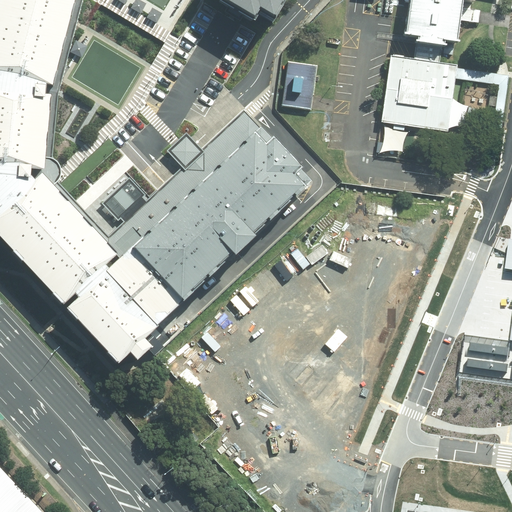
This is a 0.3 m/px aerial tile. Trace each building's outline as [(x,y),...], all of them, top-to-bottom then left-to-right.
[(105,268),(116,257),(52,187),(42,176),(34,184),(30,179),(30,175),(30,172),(42,173),(44,158),(51,99),(44,99),(45,88),(52,91),(53,88),(70,22),(75,0),(218,0),(216,3),(233,13),(253,25),(254,24),(259,17),(273,25),(287,0),(0,0),(0,242),(62,309),(74,297),(77,301),(66,312),(117,366),(128,355),(144,341),(302,190),(289,179),(299,170),(284,154),(244,111),(202,150),(192,160),(183,168),(156,192),(145,202),(123,222),(106,238),(124,255),(108,271),(105,268)] [(411,0),(407,32),(405,32),(405,34),(419,35),(418,39),(416,39),(416,41),(442,45),(447,45),(448,43),(446,43),(446,40),(461,42),(461,39),(459,39),(461,20),(463,8),(464,0),(411,0)] [(463,8),(461,20),(479,23),(480,10),(463,8)] [(414,58),(390,55),(381,122),(394,124),(393,129),(405,131),(405,125),(448,131),(448,129),(453,98),(455,78),(457,68),(457,65),(440,62),(442,45),(416,41),(414,58)] [(312,109),(316,63),(286,60),(282,106),(312,109)] [(509,75),(457,68),(455,78),(499,84),(492,137),(496,137),(500,138),(509,75)] [(456,101),(453,98),(448,129),(450,128),(454,127),(457,126),(461,126),(465,127),(465,123),(465,115),(466,111),(468,106),(462,105),(456,101)] [(405,138),(408,132),(406,132),(399,131),(395,130),(391,128),(385,125),(384,130),(384,137),(383,143),(381,149),(379,154),(381,152),(386,151),(391,150),(397,150),(400,151),(404,152),(403,150),(403,146),(404,142),(405,138)] [(196,144),(186,134),(176,143),(167,151),(176,161),(183,168),(192,160),(202,150),(196,144)] [(49,158),(44,158),(42,173),(30,172),(30,175),(30,179),(34,184),(42,176),(52,187),(55,184),(59,179),(60,176),(61,171),(60,168),(58,164),(55,161),(49,158)] [(120,218),(123,222),(145,202),(142,198),(145,196),(129,178),(101,204),(117,221),(120,218)] [(149,347),(144,341),(128,355),(133,360),(136,363),(151,349),(149,347)] [(510,347),(470,342),(469,350),(509,355),(510,347)] [(507,364),(468,358),(466,366),(506,372),(507,364)] [(287,423),(265,443),(287,466),(308,446),(287,423)] [(0,511),(41,511),(42,511),(0,466),(0,511)]
